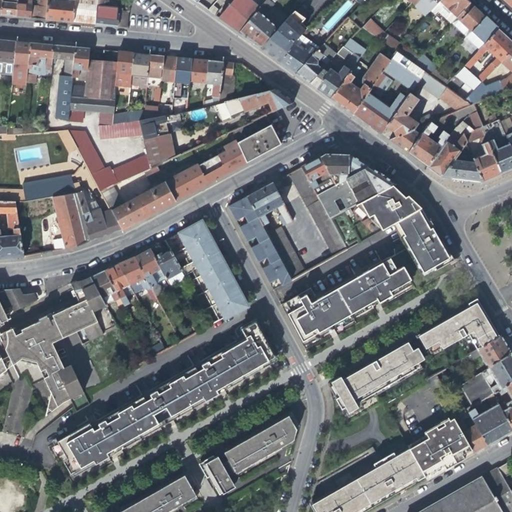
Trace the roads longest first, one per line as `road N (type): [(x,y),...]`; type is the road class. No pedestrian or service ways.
road 1 (residential): [(289,511),(314,418),(312,394),(208,197)]
road 2 (residential): [(0,26),(226,49),(230,42)]
road 3 (tertiary): [(208,197),(88,258),(0,272)]
road 4 (tertiary): [(344,124),(208,197)]
road 5 (residential): [(230,42),(344,124)]
road 6 (tertiary): [(446,214),(416,177),(344,124)]
road 7 (residential): [(397,511),(511,449)]
road 8 (residential): [(446,214),(511,324)]
